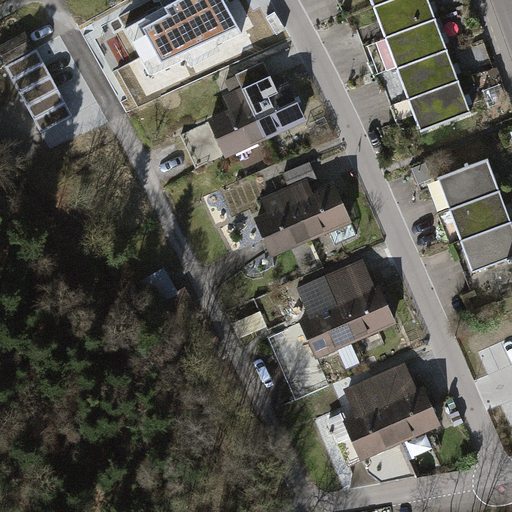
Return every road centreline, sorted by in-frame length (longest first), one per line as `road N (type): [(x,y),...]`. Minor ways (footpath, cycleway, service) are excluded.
road 1 (residential): [(52,0),(315,507),(501,473)]
road 2 (residential): [(289,0),(318,50),(501,473)]
